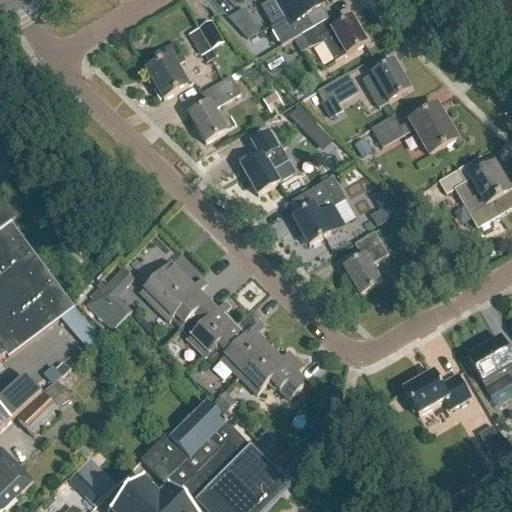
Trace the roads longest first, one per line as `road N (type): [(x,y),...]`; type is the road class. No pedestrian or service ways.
road 1 (residential): [(511,273),(367,353),(330,345),(50,61)]
road 2 (residential): [(395,0),(511,115)]
road 3 (residential): [(50,61),(155,0)]
